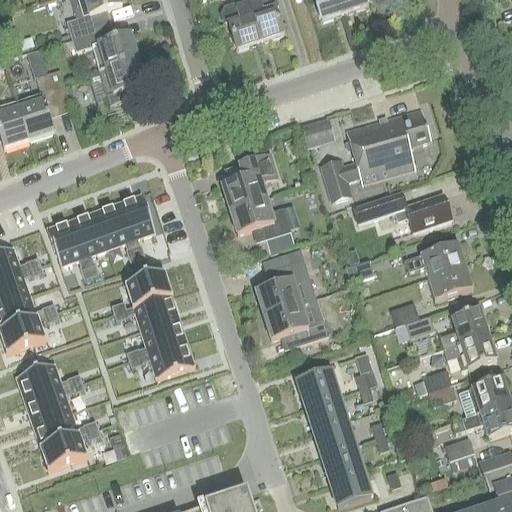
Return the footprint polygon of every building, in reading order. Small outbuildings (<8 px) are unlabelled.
[(102,29),(99,18),(122,11),(118,0),(75,0),(83,22),(66,27),(70,39),(102,29)] [(231,0),(234,8),(225,11),(221,18),(225,28),(227,27),(237,54),(259,47),(249,18),(243,0),(231,0)] [(243,0),(249,18),(259,47),(283,39),(275,13),(279,12),(274,0),(243,0)] [(312,0),(321,26),(344,19),(337,0),(312,0)] [(337,0),(344,19),(368,11),(364,0),(337,0)] [(138,64),(130,40),(108,47),(104,36),(72,46),(75,57),(92,52),(99,76),(138,64)] [(32,41),(19,45),(21,54),(34,50),(32,41)] [(146,90),(138,64),(99,76),(110,113),(126,108),(125,104),(134,102),(131,94),(146,90)] [(57,112),(70,108),(60,76),(47,80),(57,112)] [(45,115),(57,112),(47,80),(36,83),(41,99),(16,107),(29,146),(53,138),(45,115)] [(0,143),(4,154),(29,146),(16,107),(0,112),(0,143)] [(353,200),(351,192),(349,186),(359,183),(361,189),(415,173),(409,153),(431,147),(421,114),(346,136),(355,165),(344,168),(343,163),(321,170),(332,207),(353,200)] [(330,127),(303,134),(308,152),(335,144),(330,127)] [(223,188),(231,214),(267,203),(262,188),(278,183),(270,159),(242,168),(246,181),(223,188)] [(401,198),(354,213),(359,229),(394,218),(397,227),(408,224),(413,238),(451,225),(443,200),(406,212),(401,198)] [(141,200),(117,209),(134,255),(141,253),(138,245),(155,238),(141,200)] [(267,203),(231,214),(238,238),(262,230),(266,244),(291,236),(283,212),(271,216),(267,203)] [(117,209),(94,217),(108,256),(123,250),(126,258),(134,255),(117,209)] [(94,217),(71,226),(87,272),(95,269),(92,262),(108,256),(94,217)] [(71,226),(46,235),(60,273),(77,267),(80,275),(87,272),(71,226)] [(424,271),(427,283),(465,271),(458,248),(406,265),(409,276),(424,271)] [(361,267),(357,252),(347,255),(351,269),(361,267)] [(13,253),(0,257),(0,284),(29,275),(26,268),(19,270),(13,253)] [(141,253),(134,255),(138,267),(145,264),(141,253)] [(256,293),(264,319),(300,308),(296,294),(312,289),(304,264),(300,253),(267,264),(270,274),(276,273),(280,286),(256,293)] [(134,255),(126,258),(130,270),(138,267),(134,255)] [(38,263),(26,267),(26,268),(29,275),(41,271),(38,263)] [(371,264),(346,273),(351,287),(376,279),(371,264)] [(95,269),(87,272),(92,284),(99,281),(95,269)] [(41,271),(29,275),(31,282),(43,278),(41,271)] [(473,294),(465,271),(427,283),(434,306),(473,294)] [(87,272),(80,275),(84,287),(92,284),(87,272)] [(29,275),(0,284),(0,310),(30,300),(24,284),(31,282),(29,275)] [(164,278),(125,291),(132,313),(171,301),(164,278)] [(30,300),(0,310),(0,336),(38,324),(45,321),(42,314),(35,317),(30,300)] [(132,313),(125,315),(128,322),(135,320),(140,337),(179,324),(171,301),(132,313)] [(123,308),(111,312),(113,319),(125,315),(123,308)] [(300,308),(264,319),(272,344),(296,336),(300,350),(328,341),(320,316),(304,321),(300,308)] [(395,333),(406,329),(419,325),(414,308),(390,316),(395,333)] [(54,310),(42,314),(45,321),(57,317),(54,310)] [(441,342),(444,354),(488,339),(479,313),(451,323),(455,336),(441,342)] [(125,315),(113,319),(116,327),(128,323),(128,322),(125,315)] [(57,317),(45,321),(47,329),(59,325),(57,317)] [(406,329),(410,344),(434,336),(430,321),(419,325),(406,329)] [(38,324),(0,336),(0,339),(7,359),(46,346),(38,324)] [(145,353),(138,355),(141,362),(186,347),(179,324),(140,337),(145,353)] [(488,339),(444,354),(448,366),(456,363),(460,376),(496,364),(488,339)] [(186,347),(141,362),(143,369),(150,367),(156,385),(194,372),(186,347)] [(138,355),(126,359),(129,366),(141,362),(138,355)] [(372,357),(361,361),(368,379),(379,375),(372,357)] [(141,362),(129,366),(131,374),(143,370),(143,369),(141,362)] [(55,370),(16,383),(24,408),(70,392),(67,385),(61,387),(55,370)] [(297,386),(305,412),(338,401),(330,375),(297,386)] [(443,376),(429,381),(422,383),(422,386),(414,389),(418,401),(427,398),(451,390),(447,375),(443,376)] [(354,381),(359,394),(369,391),(364,378),(354,381)] [(79,380),(67,384),(67,385),(70,392),(82,388),(79,380)] [(457,398),(465,423),(480,418),(511,408),(502,383),(457,398)] [(82,388),(70,392),(72,399),(73,400),(84,395),(82,388)] [(456,405),(451,390),(427,398),(432,413),(456,405)] [(363,407),(373,404),(369,391),(359,394),(363,407)] [(70,392),(24,408),(33,431),(71,418),(65,401),(72,399),(70,392)] [(305,412),(314,437),(346,426),(338,401),(305,412)] [(480,418),(465,423),(461,424),(462,426),(465,435),(465,436),(484,429),(488,443),(511,434),(511,411),(511,408),(480,418)] [(71,418),(33,431),(41,454),(79,441),(86,439),(84,432),(77,434),(71,418)] [(355,451),(346,426),(314,437),(322,462),(355,451)] [(462,426),(453,429),(456,438),(465,435),(462,426)] [(95,427),(83,431),(84,432),(86,439),(98,434),(95,427)] [(371,431),(375,444),(385,441),(381,428),(371,431)] [(98,434),(86,439),(89,446),(101,442),(98,434)] [(114,442),(117,451),(125,448),(122,439),(114,442)] [(79,441),(41,454),(48,477),(87,463),(79,441)] [(379,457),(389,454),(385,441),(375,444),(379,457)] [(468,444),(443,452),(448,467),(473,459),(468,444)] [(322,462),(330,487),(363,477),(355,451),(322,462)] [(511,464),(510,458),(480,468),(489,495),(494,494),(497,505),(511,500),(511,464)] [(473,459),(448,467),(452,477),(476,468),(473,459)] [(371,500),(363,477),(330,487),(338,511),(371,500)] [(403,494),(398,481),(388,484),(392,497),(403,494)] [(251,511),(247,498),(224,505),(203,511),(251,511)] [(511,511),(509,511),(430,511),(427,502),(396,511),(511,511)]
